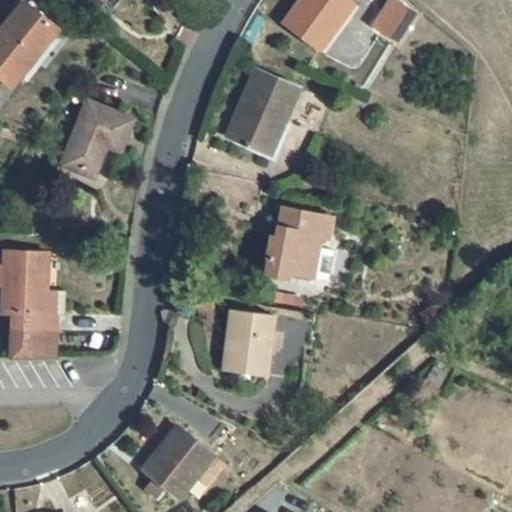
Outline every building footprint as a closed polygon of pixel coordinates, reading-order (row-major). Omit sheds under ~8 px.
[(354,3),(350,0),(301,0),(283,25),(319,51),(354,3)] [(56,28),(24,2),(0,31),(0,77),(12,87),(37,55),(35,53),(56,28)] [(300,87),(257,69),(241,106),(245,107),(241,118),(237,116),(228,138),(270,156),(300,87)] [(134,120),(87,102),(62,165),(94,178),(104,151),(101,150),(104,145),(107,146),(121,151),(134,120)] [(7,115),(5,123),(18,125),(20,117),(7,115)] [(333,218),(282,209),(279,225),(277,239),(272,237),(268,257),(270,258),(267,275),(288,279),(289,274),(315,278),(320,247),(319,247),(320,237),(328,239),(333,218)] [(320,247),(315,278),(320,278),(325,248),(320,247)] [(48,254),(5,252),(5,267),(0,266),(0,285),(4,286),(3,314),(13,314),(12,359),(54,358),(56,316),(65,316),(66,292),(46,291),(48,254)] [(275,314),(231,309),(223,370),(268,376),(275,314)] [(434,366),(425,380),(438,387),(447,373),(434,366)] [(214,454),(178,426),(143,470),(179,498),(214,454)]
